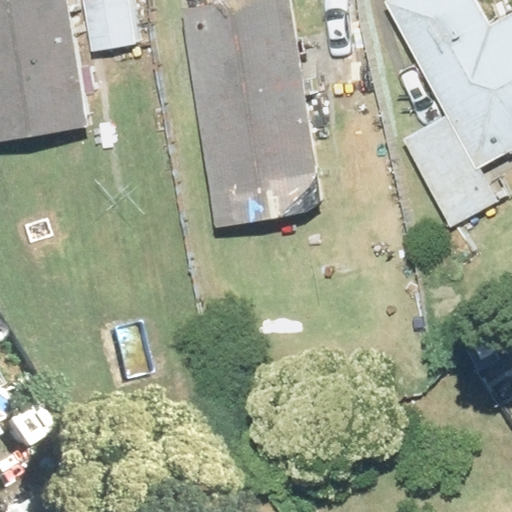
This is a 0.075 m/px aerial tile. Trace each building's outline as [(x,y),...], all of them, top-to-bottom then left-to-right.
[(83,0),(0,0),(0,136),(104,119),(83,0)] [(147,0),(95,0),(103,55),(155,48),(147,0)] [(511,0),(500,0),(499,0),(404,0),(401,2),(464,112),(416,140),(464,224),(511,196),(511,190),(494,159),(511,149),(511,0)] [(314,2),(204,16),(230,224),(340,211),(314,2)] [(71,511),(52,481),(3,511),(71,511)]
